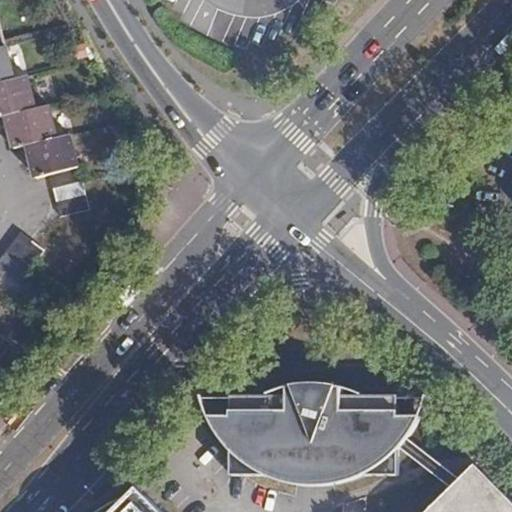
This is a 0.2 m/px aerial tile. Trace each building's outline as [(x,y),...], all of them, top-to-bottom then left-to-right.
[(14,51),(8,52),(0,53),(0,86),(21,82),(14,51)] [(34,79),(21,82),(0,86),(0,121),(8,119),(42,111),(34,79)] [(54,108),(42,111),(8,119),(16,152),(30,148),(62,141),(54,108)] [(74,138),(62,141),(30,148),(38,182),(53,179),(82,172),(74,138)] [(85,186),(82,172),(53,179),(62,220),(92,213),(85,186)] [(51,222),(35,243),(47,253),(62,264),(77,244),(57,227),(51,222)] [(47,253),(35,243),(23,234),(0,263),(0,272),(21,288),(29,277),(47,253)] [(427,422),(435,400),(415,398),(401,398),(400,396),(345,395),(345,388),(336,385),(327,384),(318,384),(313,383),(306,383),(290,387),(290,393),(281,396),(273,400),(258,401),(233,401),(207,402),(210,411),(213,420),(217,428),(221,434),(225,443),(234,450),(236,478),(266,479),(287,487),(301,490),(317,492),(327,492),(340,490),(349,489),(359,486),(367,483),(373,479),(403,480),(402,457),(406,453),(414,442),(419,437),(423,431),(427,422)] [(414,442),(406,453),(454,489),(462,481),(414,442)] [(511,511),(511,494),(480,463),(462,481),(454,489),(430,511),(511,511)] [(160,511),(144,494),(125,504),(105,511),(160,511)]
